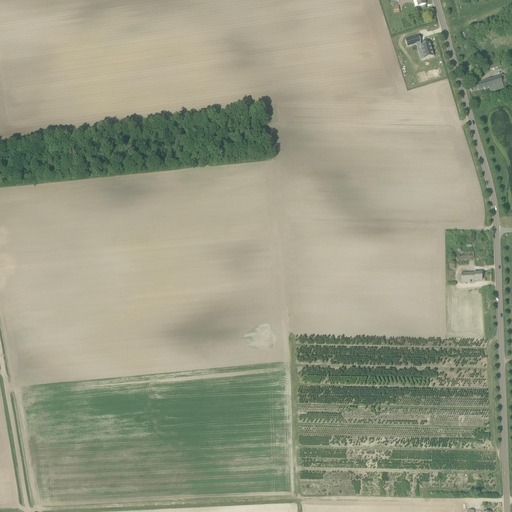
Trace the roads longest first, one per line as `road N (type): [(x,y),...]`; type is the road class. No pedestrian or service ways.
road 1 (track): [(27,510),(299,498),(506,500)]
road 2 (tertiary): [(506,511),(497,231)]
road 3 (tertiary): [(497,231),(435,0)]
road 4 (track): [(0,349),(27,510)]
